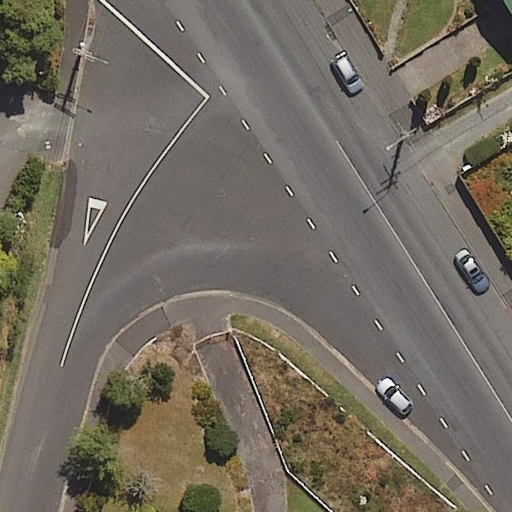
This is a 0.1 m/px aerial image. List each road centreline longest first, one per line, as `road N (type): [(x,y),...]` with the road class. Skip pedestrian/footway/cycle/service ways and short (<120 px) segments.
road 1 (residential): [(22,511),(77,300),(127,203),(260,22)]
road 2 (tertiary): [(511,420),(260,22)]
